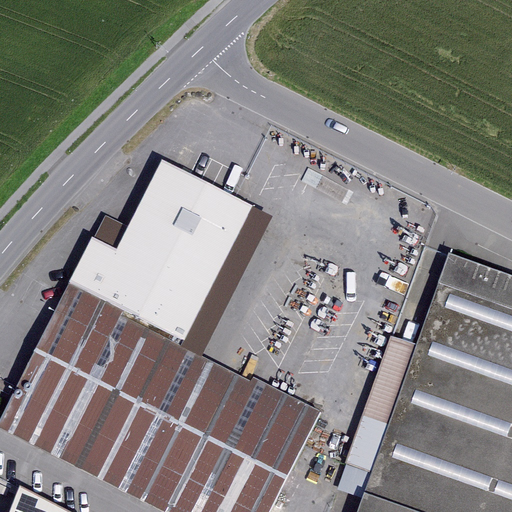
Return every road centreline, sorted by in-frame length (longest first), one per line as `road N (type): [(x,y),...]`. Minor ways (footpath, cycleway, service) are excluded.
road 1 (tertiary): [(0,258),(62,186),(253,0)]
road 2 (unknown): [(300,115),(318,171),(305,222),(380,310)]
road 3 (unknown): [(296,511),(380,310)]
road 4 (unknown): [(0,425),(140,511)]
road 5 (unknown): [(380,310),(420,174)]
